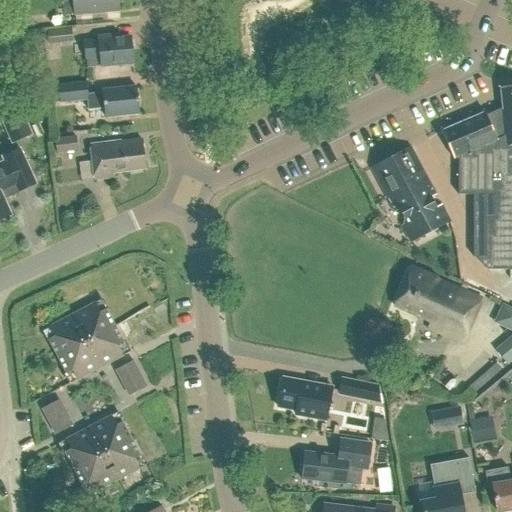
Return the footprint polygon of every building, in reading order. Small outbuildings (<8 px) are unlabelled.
[(61,0),(62,3),(63,16),(119,10),(117,0),(61,0)] [(49,45),(74,42),(72,29),(48,31),(49,45)] [(116,40),(115,35),(100,37),(101,41),(83,44),(85,59),(86,67),(100,66),(100,67),(132,63),(129,38),(116,40)] [(87,96),(86,83),(58,86),(60,103),(87,101),(88,111),(104,110),(104,119),(139,116),(136,89),(102,92),(102,94),(87,96)] [(485,112),(441,131),(453,159),(458,159),(458,195),(473,195),(473,258),(487,270),(511,269),(511,86),(499,88),(502,109),(486,115),(485,112)] [(13,142),(30,133),(18,109),(1,118),(13,142)] [(57,154),(79,151),(77,136),(55,139),(57,154)] [(145,173),(141,141),(121,143),(121,141),(90,145),(94,181),(113,179),(113,173),(123,172),(124,175),(145,173)] [(390,205),(429,184),(410,148),(371,169),(390,205)] [(0,163),(0,219),(11,215),(3,197),(10,194),(11,196),(18,193),(14,186),(32,178),(20,150),(3,158),(5,162),(0,163)] [(429,184),(390,205),(410,242),(449,221),(429,184)] [(463,341),(481,298),(435,278),(436,277),(409,266),(393,305),(430,320),(427,326),(463,341)] [(100,312),(95,303),(49,327),(54,337),(49,339),(66,374),(72,371),(77,380),(123,356),(118,346),(123,344),(105,309),(100,312)] [(511,310),(501,306),(494,321),(511,329),(511,310)] [(131,399),(150,389),(136,362),(117,372),(131,399)] [(325,420),(332,388),(282,378),(277,406),(295,410),(294,414),(325,420)] [(360,382),(356,399),(381,404),(379,386),(360,382)] [(55,437),(73,427),(59,401),(41,410),(55,437)] [(315,432),(318,419),(281,412),(278,425),(315,432)] [(116,425),(111,416),(65,440),(70,449),(65,452),(83,486),(88,483),(93,493),(139,468),(134,459),(140,456),(122,422),(116,425)] [(461,418),(432,419),(433,448),(462,447),(461,418)] [(491,419),(472,421),(470,422),(474,445),(495,441),(491,419)] [(373,435),(372,440),(389,443),(388,437),(373,435)] [(304,452),(301,479),(345,484),(353,485),(355,470),(369,472),(372,443),(340,439),(340,444),(338,456),(304,452)] [(421,511),(463,511),(460,495),(474,492),(468,457),(429,464),(435,498),(420,501),(421,511)] [(511,508),(511,481),(510,482),(507,467),(484,471),(487,489),(492,488),(496,511),(511,508)] [(389,468),(377,469),(378,481),(390,479),(389,468)] [(300,493),(327,496),(329,486),(302,483),(300,493)] [(322,505),(321,511),(392,511),(394,505),(388,505),(375,503),(374,511),(322,505)]
